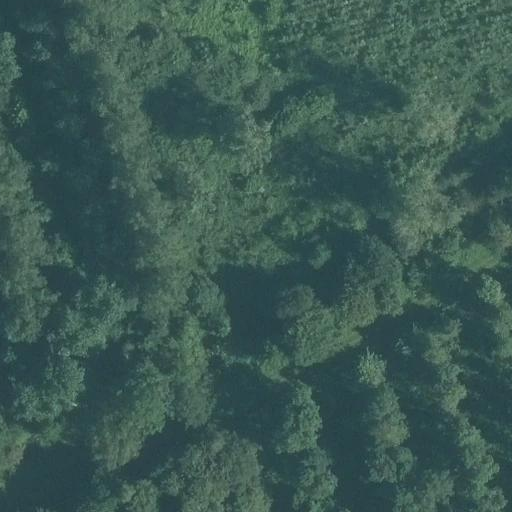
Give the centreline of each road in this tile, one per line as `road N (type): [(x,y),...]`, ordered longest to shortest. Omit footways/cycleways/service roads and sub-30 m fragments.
road 1 (track): [(0,491),(134,448),(511,250)]
road 2 (track): [(0,500),(148,502),(190,511)]
